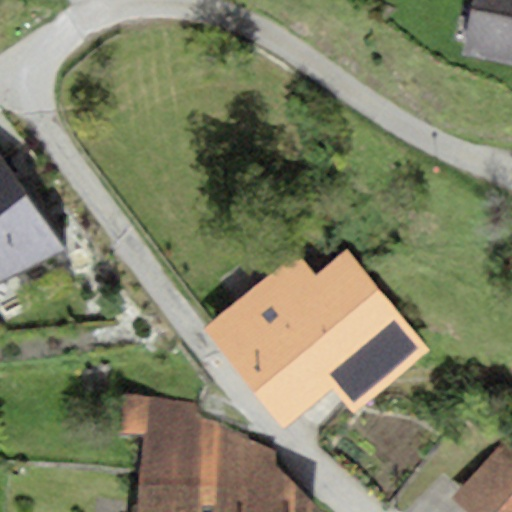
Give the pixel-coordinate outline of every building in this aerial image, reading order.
[(511,0),(471,0),(460,55),(511,65),(511,0)] [(0,278),(65,245),(0,159),(0,278)] [(296,258),(206,331),(284,426),(332,387),(354,415),(429,354),(348,255),(316,281),(296,258)] [(194,404),(125,397),(122,433),(143,436),(137,511),(320,511),(321,508),(274,466),(274,451),(197,420),(194,404)] [(511,511),(511,451),(502,443),(451,497),(467,511),(511,511)]
